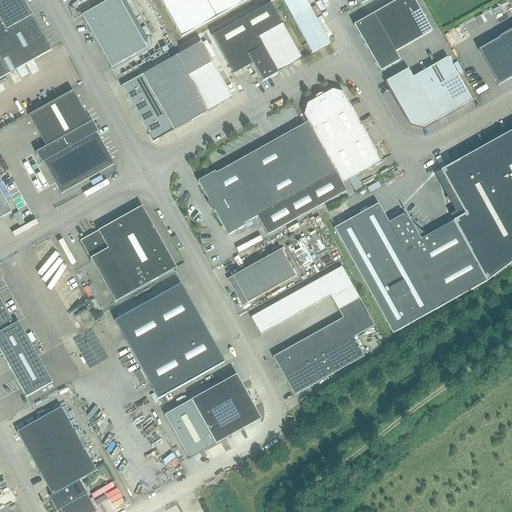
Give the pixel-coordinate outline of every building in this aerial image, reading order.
[(0,0),(0,79),(52,50),(32,16),(23,0),(0,0)] [(119,0),(109,0),(82,16),(111,69),(147,49),(119,0)] [(159,0),(181,38),(248,0),(159,0)] [(330,44),(310,9),(305,0),(284,0),(283,1),(312,54),(330,44)] [(414,0),(397,0),(373,14),(353,25),(380,72),(400,61),(395,53),(432,31),(414,0)] [(271,3),(241,20),(212,37),(233,75),(252,64),(262,82),(278,73),(302,59),(271,3)] [(511,30),(477,51),(497,86),(511,77),(511,30)] [(201,43),(142,75),(158,103),(173,131),(207,112),(188,77),(212,63),(201,43)] [(424,128),(472,101),(447,58),(412,78),(408,69),(386,82),(410,125),(424,128)] [(212,63),(188,77),(207,112),(232,98),(212,63)] [(121,87),(137,115),(158,103),(142,75),(121,87)] [(61,194),(114,165),(96,133),(97,133),(91,122),(90,122),(72,91),(28,116),(46,147),(35,153),(41,164),(43,163),(61,194)] [(303,116),(307,123),(341,183),(381,161),(343,94),(332,91),(323,95),(322,96),(322,95),(321,96),(320,95),(317,97),(317,98),(316,98),(316,99),(315,100),(307,105),(303,116)] [(173,131),(158,103),(137,115),(151,139),(156,141),(173,131)] [(341,183),(307,123),(216,174),(215,172),(197,182),(208,201),(207,201),(208,203),(208,204),(210,208),(211,209),(212,210),(213,209),(228,236),(245,226),(244,224),(257,217),(267,236),(346,192),(341,183)] [(464,215),(420,239),(417,232),(419,229),(406,218),(399,217),(388,223),(378,204),(334,229),(392,334),(486,282),(511,262),(511,131),(440,171),(464,215)] [(0,218),(12,212),(2,194),(0,195),(0,218)] [(142,207),(80,241),(115,303),(176,268),(142,207)] [(305,231),(297,235),(305,256),(314,253),(305,231)] [(31,243),(22,253),(25,256),(34,247),(31,243)] [(281,250),(232,277),(247,304),(296,277),(281,250)] [(374,326),(359,299),(341,267),(251,318),(260,335),(330,296),(343,318),(273,358),(294,396),(364,357),(353,338),(374,326)] [(181,284),(114,321),(136,361),(202,324),(181,284)] [(0,355),(2,354),(26,398),(52,383),(18,322),(14,324),(0,298),(0,355)] [(224,363),(202,324),(136,361),(158,400),(224,363)] [(366,331),(361,334),(365,342),(369,340),(366,331)] [(236,375),(191,400),(164,415),(189,460),(261,419),(236,375)] [(121,384),(115,387),(123,403),(128,401),(121,384)] [(17,432),(43,480),(52,495),(79,481),(96,471),(61,408),(17,432)] [(97,422),(107,422),(107,412),(97,412),(97,422)] [(123,498),(119,490),(113,479),(86,494),(87,495),(94,508),(96,511),(97,511),(100,511),(100,510),(123,498)] [(86,494),(79,481),(52,495),(50,496),(58,511),(60,510),(61,511),(96,511),(94,508),(87,495),(86,494)]
